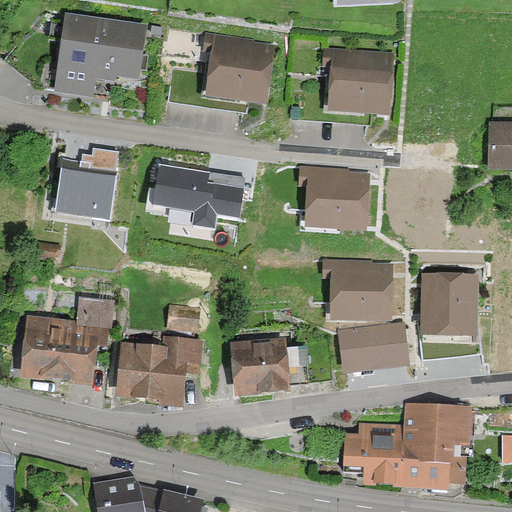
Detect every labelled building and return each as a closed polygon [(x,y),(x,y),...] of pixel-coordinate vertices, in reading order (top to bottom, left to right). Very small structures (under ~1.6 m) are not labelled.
[(147,26),(65,14),(53,95),(110,103),(113,84),(117,84),(118,80),(139,83),(147,26)] [(265,104),(273,48),(202,39),(200,52),(213,54),(208,97),(265,104)] [(381,106),(384,66),(338,63),(336,80),(325,80),(323,112),(360,115),(360,104),(381,106)] [(511,120),(493,120),(492,164),(511,163),(511,120)] [(82,164),(65,161),(56,216),(109,224),(120,154),(94,150),(93,157),(83,155),(82,164)] [(246,181),(161,168),(154,208),(197,215),(194,230),(216,234),(218,219),(239,222),(246,181)] [(318,178),(315,221),(363,225),(366,182),(348,180),(349,170),(325,168),(324,179),(318,178)] [(62,246),(37,243),(35,259),(56,262),(56,256),(61,256),(62,246)] [(332,282),(331,322),(392,323),(394,266),(371,265),(371,262),(324,261),(324,282),(332,282)] [(423,338),(479,338),(480,275),(423,275),(423,338)] [(75,324),(29,319),(22,378),(93,387),(98,347),(113,349),(118,303),(78,298),(75,324)] [(201,309),(170,306),(168,332),(198,335),(201,309)] [(340,331),(344,377),(411,369),(406,323),(340,331)] [(159,349),(121,346),(116,401),(159,405),(159,408),(184,411),(187,375),(201,376),(204,342),(160,338),(159,349)] [(287,339),(233,344),(237,398),(290,394),(287,339)] [(473,459),(476,407),(439,406),(406,404),(405,426),(359,424),(358,435),(345,434),(343,476),(363,477),(362,489),(449,493),(449,487),(466,488),(468,459),(473,459)] [(134,478),(94,484),(97,511),(160,511),(165,492),(141,487),(134,478)] [(205,502),(165,492),(160,511),(202,511),(203,509),(205,502)]
